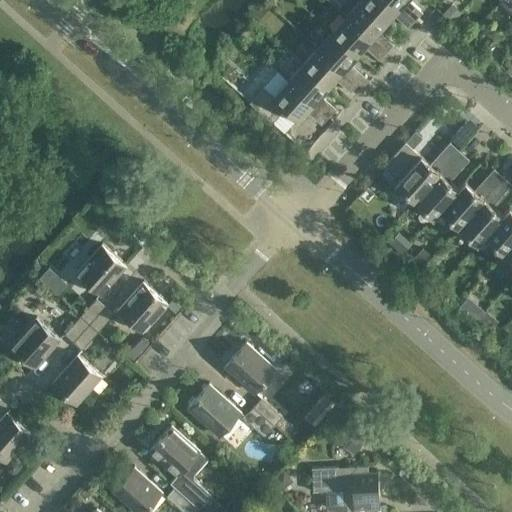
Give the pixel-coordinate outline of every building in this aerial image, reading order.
[(362,0),(359,0),(347,15),(387,51),(394,43),(379,30),(386,22),(362,0)] [(394,0),(362,0),(386,22),(394,13),(409,26),(416,19),(394,0)] [(394,0),(416,19),(423,11),(410,0),(394,0)] [(441,12),(451,21),(457,14),(447,5),(441,12)] [(347,15),(332,31),(358,54),(365,45),(380,58),(387,51),(347,15)] [(332,31),(318,47),(358,83),(365,75),(350,62),(358,54),(332,31)] [(318,47),(304,63),(329,86),(336,77),(351,91),(358,83),(318,47)] [(304,63),(289,79),(329,115),(336,107),(321,94),(329,86),(304,63)] [(264,86),(251,101),(273,121),(286,106),(300,118),(308,110),(322,123),(329,115),(289,79),(275,95),(264,86)] [(430,163),(405,141),(385,164),(400,177),(396,181),(406,190),(402,194),(412,203),(460,149),(450,141),(430,163)] [(460,149),(412,203),(422,212),(425,207),(434,215),(465,181),(464,181),(458,188),(449,180),(469,158),(460,149)] [(465,181),(434,215),(435,216),(441,209),(450,216),(446,220),(456,229),(504,176),(494,167),(474,189),(465,181)] [(511,183),(504,176),(456,229),(466,238),(469,234),(478,242),(510,207),(509,206),(502,214),(493,206),(511,185),(511,183)] [(511,209),(510,207),(478,242),(479,242),(486,235),(494,242),(490,246),(500,255),(511,242),(511,209)] [(511,242),(500,255),(510,264),(511,261),(511,242)] [(101,292),(127,264),(103,243),(77,271),(101,292)] [(60,288),(67,279),(52,267),(45,275),(60,288)] [(142,330),(168,301),(145,280),(119,308),(142,330)] [(90,323),(99,331),(115,313),(106,305),(90,323)] [(477,319),(485,326),(491,319),(483,312),(477,319)] [(90,323),(81,315),(65,332),(74,341),(90,323)] [(35,366),(61,337),(37,316),(12,344),(35,366)] [(90,323),(74,341),(83,349),(99,331),(90,323)] [(256,391),(277,368),(246,340),(225,364),(256,391)] [(77,403),(102,374),(79,353),(53,382),(77,403)] [(221,434),(241,410),(209,382),(188,405),(221,434)] [(254,406),(275,424),(283,416),(262,397),(254,406)] [(265,436),(267,433),(277,441),(283,434),(274,426),(275,424),(254,406),(244,417),(265,436)] [(0,453),(7,460),(32,431),(9,410),(0,420),(0,453)] [(151,447),(179,473),(171,482),(176,485),(200,507),(212,493),(194,477),(194,473),(209,457),(200,449),(172,424),(151,447)] [(346,503),(346,511),(376,511),(376,506),(380,506),(378,471),(368,471),(368,464),(312,467),(313,490),(345,489),(345,486),(353,486),(354,502),(346,503)] [(139,511),(144,511),(163,491),(135,465),(114,488),(139,511)] [(252,494),(255,489),(255,485),(251,481),(247,482),(243,486),(244,491),(248,494),(252,494)] [(97,493),(88,485),(80,494),(89,502),(97,493)] [(194,511),(200,507),(176,485),(168,494),(187,511),(194,511)]
